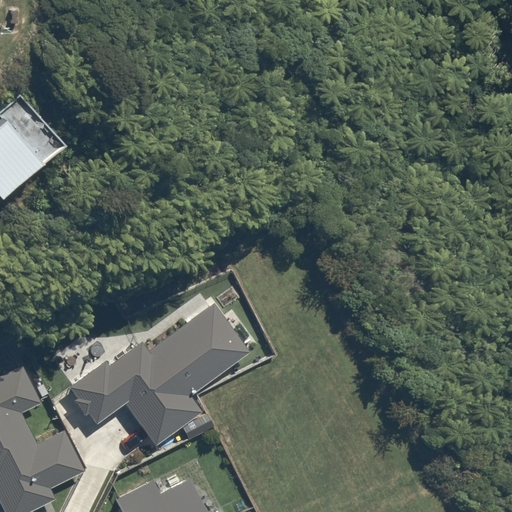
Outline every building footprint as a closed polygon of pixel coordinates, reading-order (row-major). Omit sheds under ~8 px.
[(0,193),(61,144),(20,95),(0,111),(0,118),(1,119),(0,119),(0,193)] [(153,444),(199,410),(187,394),(247,350),(210,302),(146,349),(138,340),(105,364),(101,360),(66,386),(74,396),(71,399),(82,414),(85,411),(94,422),(121,402),(153,444)] [(0,505),(3,511),(23,511),(53,498),(47,487),(81,470),(61,429),(34,442),(18,412),(38,401),(19,363),(0,373),(0,505)] [(209,425),(204,416),(191,422),(196,431),(209,425)] [(230,511),(228,511),(202,511),(185,477),(156,492),(149,479),(111,499),(117,511),(230,511)]
